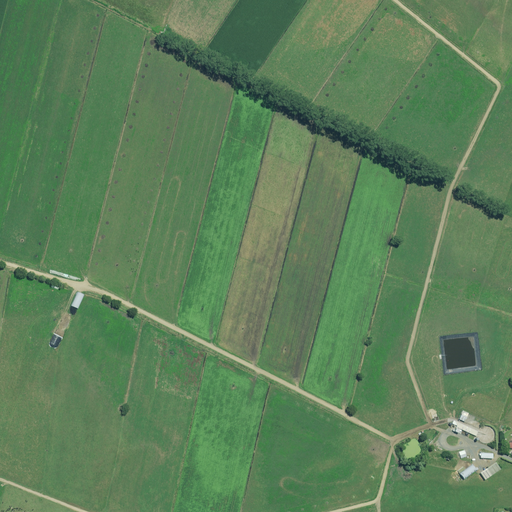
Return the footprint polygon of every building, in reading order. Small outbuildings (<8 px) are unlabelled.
[(84,295),(78,292),(72,306),(78,309),(84,295)] [(468,413),(463,411),(459,420),(464,422),(468,413)] [(469,433),(476,436),(478,432),(457,422),(457,426),(454,432),(458,433),(460,429),(469,433)] [(500,469),(496,463),(486,469),(491,476),(500,469)] [(476,471),(472,465),(460,474),(463,479),(476,471)]
